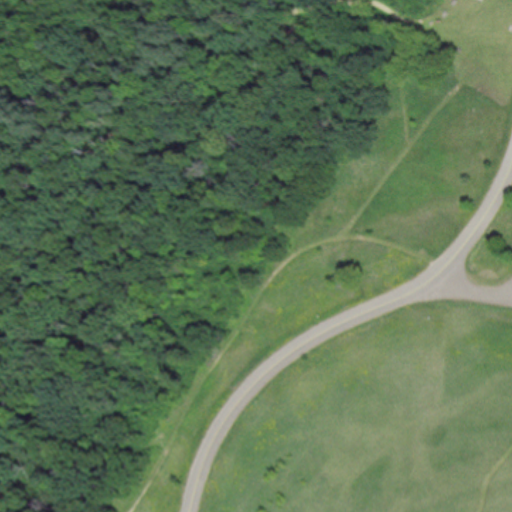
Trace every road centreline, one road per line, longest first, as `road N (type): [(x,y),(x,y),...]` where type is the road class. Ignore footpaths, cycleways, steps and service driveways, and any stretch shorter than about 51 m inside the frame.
road 1 (residential): [(191,511),(223,431),(268,375),(335,330),(442,279)]
road 2 (residential): [(442,279),(511,163)]
